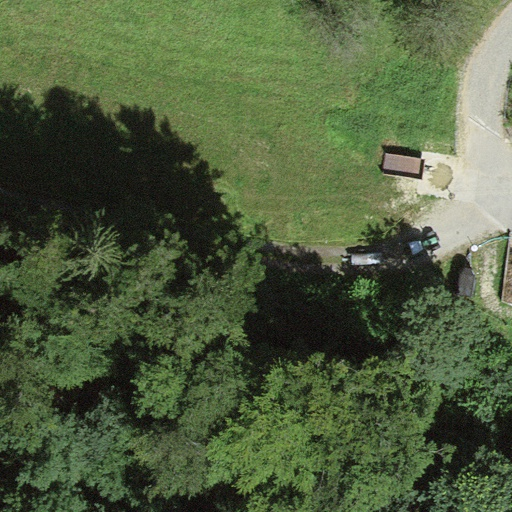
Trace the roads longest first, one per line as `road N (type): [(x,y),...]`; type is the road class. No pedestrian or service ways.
road 1 (track): [(0,162),(223,194),(511,215)]
road 2 (track): [(511,188),(492,165),(484,80),(503,16),(511,11)]
